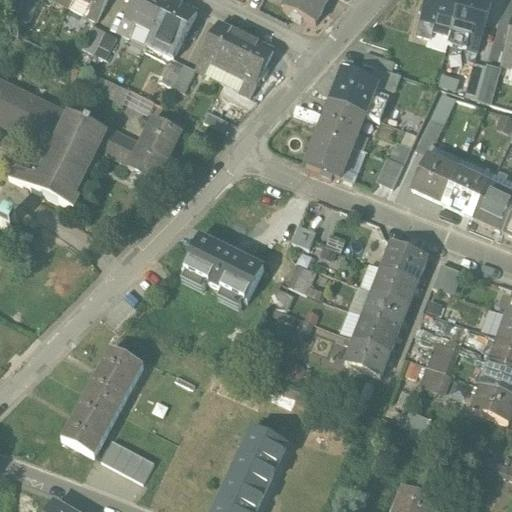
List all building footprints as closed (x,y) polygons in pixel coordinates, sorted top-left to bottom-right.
[(26,0),(11,0),(5,14),(17,20),(26,0)] [(38,4),(29,0),(26,0),(17,20),(28,25),(38,4)] [(108,0),(74,0),(102,14),(108,0)] [(168,3),(161,0),(135,0),(123,25),(150,38),(168,3)] [(327,0),(287,0),(281,12),(313,28),(327,0)] [(459,0),(427,0),(420,24),(450,32),(459,0)] [(490,4),(475,0),(459,0),(450,32),(447,44),(465,49),(468,38),(480,41),(490,4)] [(195,17),(168,3),(150,38),(177,51),(195,17)] [(511,22),(500,66),(511,69),(511,68),(511,22)] [(244,41),(217,27),(200,62),(227,76),(244,41)] [(104,37),(92,31),(81,52),(93,58),(104,37)] [(115,43),(104,37),(93,58),(104,64),(115,43)] [(272,55),(244,41),(227,76),(254,89),(272,55)] [(373,71),(389,75),(392,65),(365,56),(362,65),(374,69),(373,71)] [(486,68),(474,64),(464,96),(477,99),(480,90),(486,68)] [(180,74),(168,68),(159,86),(171,92),(180,74)] [(498,71),(486,68),(480,90),(492,93),(498,71)] [(373,71),(369,85),(376,88),(392,93),(398,79),(389,75),(373,71)] [(192,79),(180,74),(171,92),(183,97),(192,79)] [(369,85),(343,75),(330,106),(363,119),(377,124),(383,107),(370,102),(376,88),(369,85)] [(65,117),(0,83),(0,127),(36,147),(27,165),(17,160),(12,169),(13,169),(36,180),(66,119),(64,119),(65,117)] [(442,98),(419,147),(431,152),(454,103),(442,98)] [(363,119),(330,106),(318,136),(351,149),(363,119)] [(226,126),(206,116),(201,127),(221,136),(226,126)] [(107,137),(65,117),(64,119),(66,119),(36,180),(13,169),(7,182),(73,214),(78,202),(74,199),(97,153),(104,138),(106,139),(107,137)] [(181,136),(150,120),(150,121),(151,122),(136,154),(106,139),(104,138),(97,153),(127,168),(126,170),(157,186),(166,166),(165,166),(179,137),(180,138),(181,136)] [(351,149),(318,136),(305,166),(339,180),(351,149)] [(363,154),(351,149),(339,180),(355,187),(368,156),(363,154)] [(456,175),(425,160),(410,193),(441,207),(456,175)] [(402,168),(389,162),(379,185),(392,190),(402,168)] [(486,189),(456,175),(441,207),(472,221),(486,189)] [(511,214),(511,200),(486,189),(472,221),(503,235),(511,214)] [(511,214),(503,235),(511,239),(511,214)] [(12,236),(18,224),(6,218),(0,230),(12,236)] [(292,247),(309,254),(315,238),(298,231),(292,247)] [(263,273),(199,242),(184,274),(247,305),(263,273)] [(343,250),(333,245),(330,253),(340,257),(343,250)] [(426,262),(391,249),(382,273),(417,287),(426,262)] [(340,257),(330,253),(327,260),(337,264),(340,257)] [(459,276),(441,268),(431,292),(450,298),(459,276)] [(288,290),(306,298),(316,277),(297,269),(288,290)] [(417,287),(382,273),(373,296),(408,310),(417,287)] [(276,289),(271,316),(288,320),(293,292),(276,289)] [(324,296),(314,292),(308,307),(319,310),(324,296)] [(408,310),(373,296),(364,320),(398,333),(408,310)] [(511,320),(507,319),(499,343),(511,347),(511,320)] [(398,333),(364,320),(354,343),(389,357),(398,333)] [(313,327),(303,323),(293,347),(303,351),(313,327)] [(249,347),(195,325),(191,334),(244,357),(249,347)] [(389,357),(354,343),(345,367),(380,381),(389,357)] [(511,347),(499,343),(490,366),(511,374),(511,347)] [(449,344),(447,351),(457,355),(460,347),(449,344)] [(277,359),(249,347),(244,357),(273,369),(277,359)] [(449,378),(457,355),(447,351),(444,358),(431,353),(425,370),(449,378)] [(142,371),(112,354),(89,396),(120,413),(142,371)] [(511,374),(490,366),(481,390),(511,400),(511,374)] [(212,382),(181,369),(176,377),(209,391),(212,382)] [(440,403),(449,378),(425,370),(416,394),(440,403)] [(260,401),(212,382),(209,391),(255,410),(260,401)] [(511,415),(511,400),(481,390),(472,414),(508,427),(511,415)] [(89,396),(63,443),(95,461),(120,413),(89,396)] [(413,414),(402,409),(394,426),(406,431),(413,414)] [(394,426),(352,411),(346,426),(377,439),(376,441),(386,446),(394,426)] [(286,450),(253,435),(231,481),(264,497),(286,450)] [(155,468),(112,445),(101,465),(144,488),(155,468)] [(510,471),(474,458),(470,468),(506,482),(510,471)] [(256,511),(264,497),(231,481),(216,511),(256,511)] [(434,511),(436,506),(403,492),(394,511),(434,511)]
